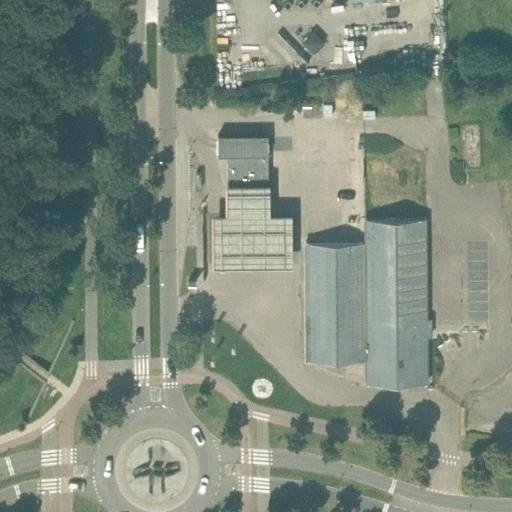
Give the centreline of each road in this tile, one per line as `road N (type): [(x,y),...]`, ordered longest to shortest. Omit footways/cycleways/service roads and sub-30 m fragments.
road 1 (secondary): [(142,0),(141,380),(134,421)]
road 2 (secondary): [(174,419),(162,0)]
road 3 (residential): [(409,506),(389,486),(335,468),(205,448)]
road 4 (residential): [(206,491),(261,484),(409,506)]
